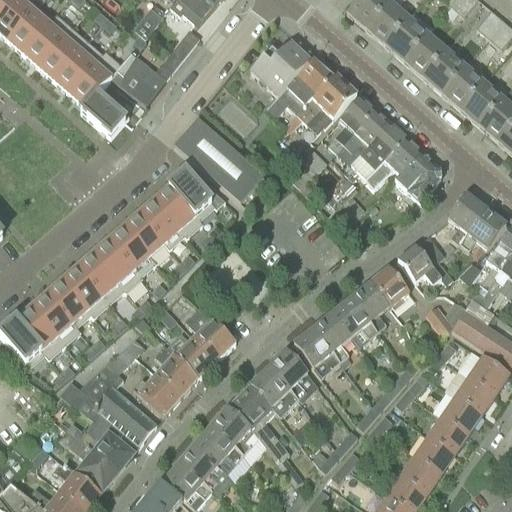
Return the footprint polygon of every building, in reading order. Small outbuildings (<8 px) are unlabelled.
[(0,0),(0,25),(17,6),(21,1),(22,0),(0,0)] [(77,13),(83,7),(83,6),(76,0),(74,0),(69,6),(70,7),(77,13)] [(155,0),(157,2),(162,2),(172,11),(177,6),(177,7),(183,0),(155,0)] [(177,6),(172,11),(168,16),(177,24),(180,20),(195,34),(224,0),(183,0),(177,7),(177,6)] [(364,36),(388,9),(377,0),(361,0),(345,20),(346,20),(364,35),(364,36)] [(434,0),(450,13),(460,0),(434,0)] [(470,0),(460,0),(450,13),(462,23),(477,6),(470,0)] [(0,43),(6,48),(31,19),(36,14),(21,1),(17,6),(0,25),(0,43)] [(383,52),(406,25),(388,9),(364,36),(365,36),(383,51),(383,52)] [(21,61),(46,32),(51,26),(36,14),(31,19),(6,48),(7,49),(21,61)] [(149,15),(131,37),(143,46),(161,25),(149,15)] [(475,34),(487,45),(502,27),(490,17),(475,34)] [(402,68),(425,41),(431,34),(412,18),(406,25),(383,52),(384,52),(402,68)] [(106,27),(106,26),(98,19),(92,26),(93,27),(100,33),(106,27)] [(36,75),(70,35),(55,22),(51,26),(46,32),(21,61),(22,62),(36,75)] [(108,40),(114,33),(106,26),(106,27),(100,33),(101,34),(108,40)] [(511,35),(502,27),(487,45),(500,56),(511,42),(511,35)] [(52,88),(86,49),(70,35),(36,75),(37,75),(52,88)] [(421,84),(444,57),(425,41),(402,68),(403,69),(403,68),(421,83),(420,84),(421,84)] [(139,57),(145,49),(136,43),(131,50),(139,57)] [(67,101),(101,62),(86,49),(52,88),(52,89),(67,101)] [(270,56),(249,79),(276,105),(310,69),(289,50),(277,63),(270,56)] [(173,54),(162,69),(173,77),(184,63),(173,54)] [(439,100),(440,101),(440,100),(463,73),(444,57),(421,84),(422,84),(440,99),(439,100)] [(101,62),(67,101),(84,116),(98,99),(109,87),(116,79),(122,84),(134,65),(135,65),(129,60),(119,72),(104,59),(101,62)] [(122,84),(116,92),(144,113),(164,88),(151,78),(134,65),(122,84)] [(276,105),(264,118),(273,126),(285,113),(295,122),(311,106),(312,107),(330,86),(311,68),(310,69),(276,105)] [(459,117),(459,116),(482,89),(463,73),(440,100),(458,115),(458,116),(459,117)] [(116,92),(122,84),(116,79),(109,87),(116,92)] [(295,122),(282,136),(288,141),(300,128),(317,143),(331,127),(341,116),(355,101),(334,82),(330,86),(312,107),(311,106),(295,122)] [(477,132),(478,133),(478,132),(501,106),(482,89),(459,116),(477,131),(477,132)] [(496,148),(497,149),(497,148),(511,130),(511,115),(511,114),(511,112),(511,96),(510,95),(501,106),(478,132),(496,147),(496,148)] [(127,124),(98,99),(84,116),(80,120),(108,145),(109,145),(127,124)] [(334,161),(335,162),(374,119),(358,105),(336,128),(343,134),(326,153),(335,161),(334,161)] [(344,181),(345,182),(390,133),(374,119),(335,162),(343,169),(349,176),(344,181)] [(196,127),(172,153),(237,212),(261,183),(196,127)] [(511,130),(497,148),(511,160),(511,130)] [(357,183),(365,191),(405,147),(390,133),(345,182),(351,188),(357,183)] [(405,147),(365,191),(371,197),(391,178),(398,184),(398,185),(420,161),(405,147)] [(310,156),(288,180),(300,196),(307,189),(325,171),(310,156)] [(398,185),(394,189),(405,199),(419,211),(429,198),(438,186),(439,186),(438,177),(420,161),(398,185)] [(183,180),(169,193),(170,194),(198,228),(213,215),(214,217),(224,209),(206,194),(200,199),(183,180)] [(341,184),(320,203),(321,204),(322,205),(334,218),(350,203),(355,198),(341,184)] [(307,189),(300,196),(312,212),(314,213),(322,205),(321,204),(320,203),(308,190),(307,189)] [(169,193),(151,208),(152,209),(177,238),(183,244),(185,246),(201,232),(198,228),(194,223),(170,194),(169,193)] [(449,245),(458,251),(485,216),(465,201),(458,210),(446,226),(457,235),(449,245)] [(334,218),(325,226),(338,239),(339,240),(348,231),(350,229),(362,218),(363,217),(350,203),(334,218)] [(151,208),(136,221),(137,222),(162,251),(167,258),(183,244),(177,238),(152,209),(151,208)] [(485,216),(458,251),(467,258),(474,248),(485,256),(504,231),(485,216)] [(136,221),(122,233),(123,235),(148,264),(161,253),(162,252),(162,251),(137,222),(136,221)] [(348,231),(339,240),(347,250),(357,242),(348,231)] [(207,240),(212,244),(214,246),(221,239),(214,232),(213,233),(207,240)] [(122,233),(106,247),(107,248),(133,277),(139,285),(155,271),(148,264),(123,235),(122,233)] [(511,258),(511,237),(510,235),(484,269),(491,275),(479,291),(486,297),(498,281),(496,280),(511,258)] [(207,254),(214,246),(212,244),(207,240),(206,241),(200,247),(205,252),(207,254)] [(426,243),(413,254),(429,274),(430,274),(437,269),(443,264),(426,243)] [(106,247),(90,261),(91,263),(116,292),(122,299),(124,301),(141,286),(139,285),(133,277),(107,248),(106,247)] [(413,254),(396,268),(409,283),(414,290),(422,283),(431,294),(440,287),(429,274),(413,254)] [(493,312),(511,286),(511,258),(496,280),(498,281),(486,297),(481,303),(493,312)] [(90,261),(74,275),(75,276),(101,305),(107,312),(122,299),(116,292),(91,263),(90,261)] [(179,269),(183,274),(185,275),(193,268),(186,262),(185,263),(179,269)] [(183,274),(179,269),(178,270),(171,276),(176,281),(178,283),(185,275),(183,274)] [(430,274),(429,274),(440,287),(444,292),(451,286),(437,269),(430,274)] [(470,271),(456,283),(458,285),(459,286),(467,292),(479,278),(470,271)] [(74,275),(59,288),(60,289),(85,319),(89,323),(92,326),(107,312),(101,305),(75,276),(74,275)] [(386,275),(369,289),(389,315),(400,306),(407,301),(386,275)] [(511,286),(493,312),(492,313),(495,315),(504,303),(511,308),(511,286)] [(59,288),(45,300),(46,301),(71,331),(75,335),(89,323),(85,319),(60,289),(59,288)] [(369,289),(350,304),(377,339),(384,333),(376,323),(377,323),(388,314),(388,315),(389,315),(369,289)] [(150,298),(156,304),(157,305),(164,297),(157,291),(156,292),(150,298)] [(45,300),(29,314),(30,315),(55,345),(63,354),(79,340),(75,335),(71,331),(46,301),(45,300)] [(350,304),(330,320),(349,344),(359,336),(367,346),(377,339),(350,304)] [(143,320),(150,312),(143,306),(141,308),(136,314),(141,318),(143,320)] [(29,314),(13,328),(14,329),(39,359),(43,363),(47,368),(63,354),(55,345),(30,315),(29,314)] [(137,314),(129,321),(136,328),(143,320),(137,314)] [(436,314),(424,323),(441,345),(450,337),(452,334),(436,314)] [(196,341),(192,344),(215,369),(219,365),(234,350),(197,316),(184,329),(196,341)] [(452,334),(450,337),(511,379),(511,350),(464,317),(452,334)] [(330,320),(312,334),(339,369),(346,363),(338,353),(349,344),(330,320)] [(140,325),(133,333),(140,339),(147,332),(140,325)] [(120,326),(112,333),(118,340),(126,333),(120,326)] [(13,328),(0,339),(0,344),(24,372),(25,373),(28,377),(28,376),(43,363),(39,359),(14,329),(13,328)] [(312,334),(292,350),(320,384),(339,369),(312,334)] [(180,340),(164,355),(195,387),(211,373),(215,369),(192,344),(188,348),(180,340)] [(97,346),(90,353),(93,358),(96,360),(104,353),(97,346)] [(132,346),(122,355),(132,364),(141,355),(132,346)] [(446,350),(436,362),(443,369),(454,357),(446,350)] [(93,358),(90,353),(88,354),(82,360),(86,365),(88,367),(96,360),(93,358)] [(164,373),(154,384),(179,406),(195,387),(164,355),(163,353),(153,364),(164,373)] [(132,364),(122,355),(113,363),(124,373),(132,364)] [(284,358),(266,375),(296,407),(304,399),(295,390),(305,380),(284,358)] [(436,362),(425,375),(432,381),(443,369),(436,362)] [(412,365),(402,373),(410,384),(420,372),(412,365)] [(481,365),(467,385),(492,402),(506,382),(481,365)] [(79,396),(77,398),(85,405),(87,403),(96,411),(91,416),(97,421),(138,454),(156,432),(114,395),(122,386),(104,372),(79,396)] [(65,375),(59,380),(63,385),(65,387),(73,380),(67,373),(65,375)] [(403,377),(388,395),(394,401),(410,384),(402,373),(401,374),(403,377)] [(266,375),(247,393),(272,420),(277,425),(296,407),(266,375)] [(57,394),(65,387),(63,385),(59,380),(57,382),(51,387),(55,392),(57,394)] [(179,406),(154,384),(146,393),(140,387),(132,396),(163,424),(179,406)] [(467,385),(454,405),(479,422),(492,402),(467,385)] [(415,386),(403,400),(412,405),(423,393),(415,386)] [(69,392),(63,399),(79,412),(85,405),(77,398),(69,392)] [(231,408),(227,412),(248,435),(248,436),(263,453),(278,471),(285,465),(288,462),(273,443),(262,429),(272,420),(247,393),(231,408)] [(388,395),(371,413),(378,419),(394,401),(388,395)] [(63,399),(59,404),(75,417),(76,416),(91,429),(92,428),(97,421),(91,416),(96,411),(87,403),(85,405),(79,412),(63,399)] [(444,399),(431,418),(440,425),(465,442),(479,422),(454,405),(454,406),(444,399)] [(412,405),(403,400),(393,411),(400,418),(412,405)] [(227,412),(209,434),(242,463),(249,455),(239,446),(248,436),(248,435),(227,412)] [(371,413),(354,433),(361,439),(378,419),(371,413)] [(82,435),(75,445),(117,479),(137,454),(97,421),(92,428),(94,430),(87,439),(82,435)] [(383,423),(371,436),(379,442),(381,441),(391,429),(383,423)] [(440,425),(427,445),(452,462),(465,442),(440,425)] [(303,432),(291,442),(300,452),(312,442),(303,432)] [(209,434),(193,452),(216,472),(224,463),(234,471),(242,463),(209,434)] [(379,442),(371,436),(361,447),(369,455),(379,442)] [(349,438),(334,455),(340,461),(355,444),(349,438)] [(21,445),(11,456),(27,471),(28,469),(36,460),(21,445)] [(117,479),(75,445),(66,455),(83,468),(76,476),(102,498),(117,479)] [(427,445),(413,465),(438,482),(452,462),(427,445)] [(193,452),(177,470),(210,499),(216,504),(229,489),(223,484),(226,481),(216,472),(214,471),(193,452)] [(36,460),(28,469),(35,474),(47,461),(40,455),(36,460)] [(311,466),(310,466),(317,475),(324,481),(340,461),(334,455),(326,464),(326,465),(318,458),(311,466)] [(2,465),(0,467),(0,482),(10,490),(27,471),(11,456),(2,465)] [(351,459),(339,473),(347,478),(359,466),(351,459)] [(278,471),(277,472),(295,496),(303,490),(285,465),(278,471)] [(413,465),(400,485),(425,502),(438,482),(413,465)] [(198,511),(210,499),(177,470),(160,489),(186,511),(198,511)] [(67,489),(58,500),(73,511),(91,511),(100,501),(63,472),(57,481),(67,489)] [(339,473),(329,484),(337,491),(347,478),(339,473)] [(0,501),(1,500),(10,490),(0,482),(0,501)] [(400,485),(386,505),(397,511),(417,511),(425,502),(400,485)] [(0,501),(0,511),(30,511),(34,509),(27,504),(10,490),(1,500),(0,501)] [(177,511),(178,510),(179,509),(168,500),(159,493),(158,492),(157,493),(148,504),(141,511),(177,511)] [(33,496),(27,504),(34,509),(37,511),(73,511),(58,500),(51,509),(50,510),(33,496)] [(318,498),(309,511),(311,511),(320,511),(327,504),(318,498)] [(296,503),(289,511),(300,511),(302,510),(302,509),(303,508),(297,501),(296,501),(296,503)]
